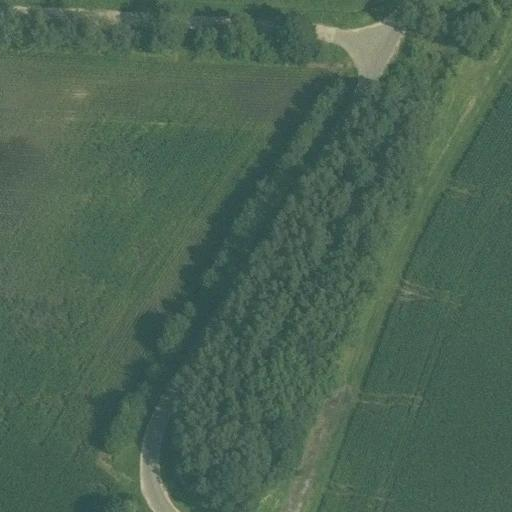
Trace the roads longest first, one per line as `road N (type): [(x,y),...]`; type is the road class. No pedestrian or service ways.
road 1 (unclassified): [(421,0),(168,393),(148,474),(162,511)]
road 2 (track): [(400,38),(0,12)]
